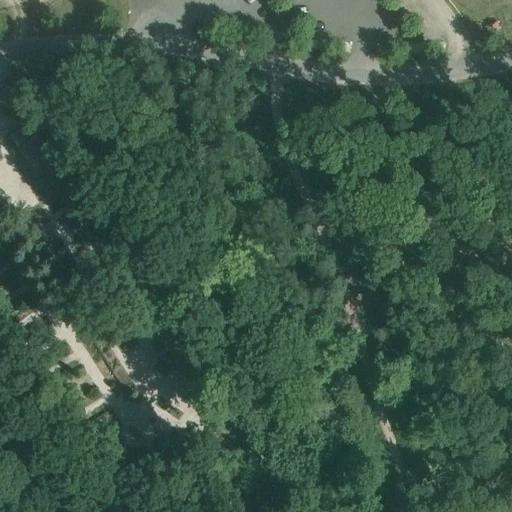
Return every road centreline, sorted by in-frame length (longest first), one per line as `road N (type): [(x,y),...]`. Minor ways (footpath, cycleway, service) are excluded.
road 1 (unclassified): [(511,61),(376,76),(150,43),(0,54)]
road 2 (track): [(369,511),(391,464),(390,415),(260,60)]
